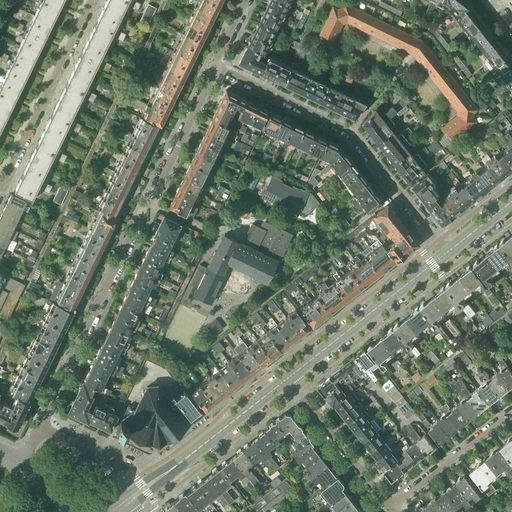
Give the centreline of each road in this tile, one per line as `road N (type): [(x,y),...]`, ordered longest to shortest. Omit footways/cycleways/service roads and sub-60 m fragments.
road 1 (residential): [(213,67),(39,422)]
road 2 (residential): [(444,253),(348,132),(213,67)]
road 3 (residential): [(0,188),(91,0)]
road 4 (tertiary): [(123,505),(287,379)]
road 5 (tertiary): [(287,379),(444,253)]
road 6 (residential): [(287,379),(390,508)]
road 7 (residential): [(390,508),(511,414)]
